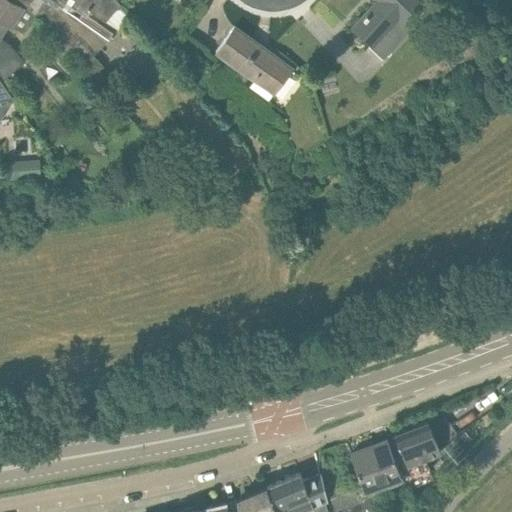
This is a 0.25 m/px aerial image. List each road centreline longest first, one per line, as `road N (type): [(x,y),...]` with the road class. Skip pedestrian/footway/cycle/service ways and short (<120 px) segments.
road 1 (unclassified): [(275,419),(283,445),(199,473),(0,511)]
road 2 (secondary): [(0,469),(275,419)]
road 3 (secondary): [(275,419),(511,343)]
